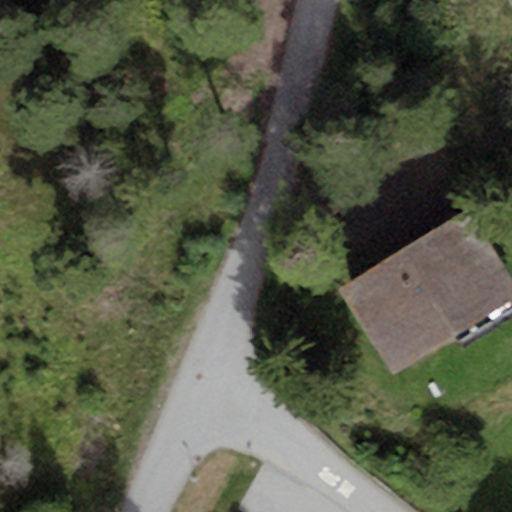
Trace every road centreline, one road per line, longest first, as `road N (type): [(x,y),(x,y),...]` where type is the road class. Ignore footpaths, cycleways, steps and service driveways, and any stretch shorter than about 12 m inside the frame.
road 1 (residential): [(199,394),(305,0)]
road 2 (residential): [(378,511),(282,436),(199,394)]
road 3 (residential): [(149,511),(199,394)]
